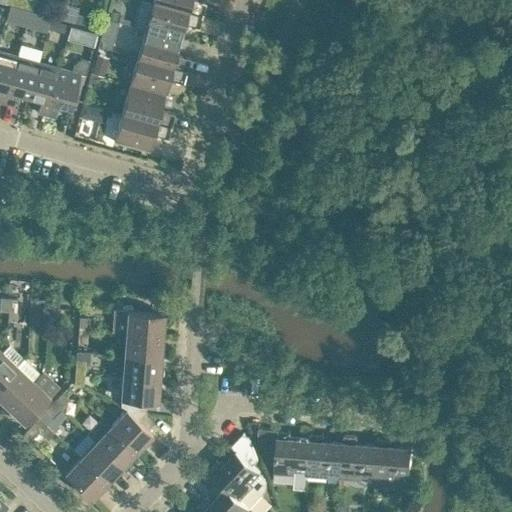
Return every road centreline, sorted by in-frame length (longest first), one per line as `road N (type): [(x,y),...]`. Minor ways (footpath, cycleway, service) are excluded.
road 1 (residential): [(184,445),(234,408),(404,420)]
road 2 (unclassified): [(185,187),(240,0)]
road 3 (unclassified): [(185,187),(0,135)]
road 4 (residential): [(184,445),(196,294)]
